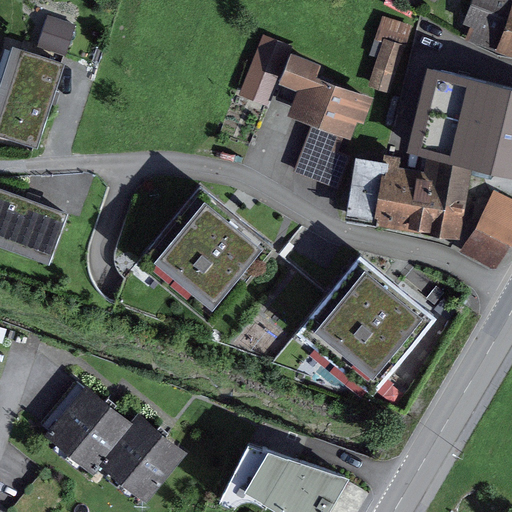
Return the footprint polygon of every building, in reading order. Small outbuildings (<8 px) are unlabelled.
[(511,0),(473,0),(465,24),(474,27),(470,39),(511,53),(511,0)] [(37,49),(66,58),(76,25),(48,16),(37,49)] [(413,25),(382,16),(369,56),(377,58),(383,39),(406,46),(413,25)] [(278,85),(291,54),(293,47),(263,35),(239,96),(269,108),(278,85)] [(377,58),(368,87),(391,94),(406,46),(383,39),(377,58)] [(0,138),(38,151),(65,65),(13,48),(0,88),(0,138)] [(374,99),(319,78),(323,66),(291,54),(278,85),(297,93),(288,118),(311,127),(344,139),(350,141),(357,123),(363,126),(374,99)] [(511,89),(427,70),(407,155),(419,158),(472,170),(511,179),(511,89)] [(344,139),(311,127),(294,172),(339,189),(351,157),(339,152),(344,139)] [(345,222),(461,241),(472,170),(419,158),(417,171),(356,161),(345,222)] [(277,240),(199,177),(135,257),(212,319),(277,240)] [(0,248),(49,267),(68,214),(0,189),(0,248)] [(511,248),(511,245),(511,199),(497,193),(460,252),(490,268),(497,269),(511,248)] [(438,321),(360,258),(273,366),(373,400),(438,321)] [(102,460),(99,457),(132,417),(130,415),(87,380),(82,385),(77,380),(43,421),(48,425),(45,429),(58,440),(52,446),(77,467),(83,460),(94,470),(102,460)] [(130,415),(132,417),(99,457),(102,460),(147,496),(188,446),(138,405),(130,415)] [(243,479),(267,441),(249,434),(219,495),(232,504),(236,500),(239,497),(244,495),(250,494),(257,496),(262,499),(266,502),(271,495),(243,479)] [(323,511),(350,467),(269,437),(267,441),(243,479),(271,495),(298,511),(323,511)]
